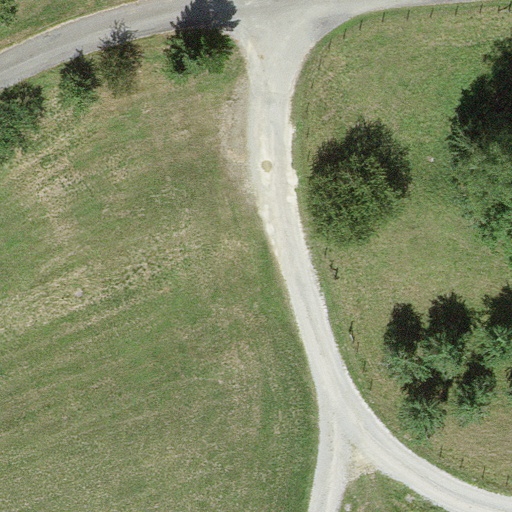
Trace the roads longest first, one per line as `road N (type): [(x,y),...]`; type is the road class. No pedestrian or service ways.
road 1 (track): [(277,1),(279,194),(303,314),(336,403),(406,475),(487,511)]
road 2 (track): [(305,0),(129,18),(0,70)]
